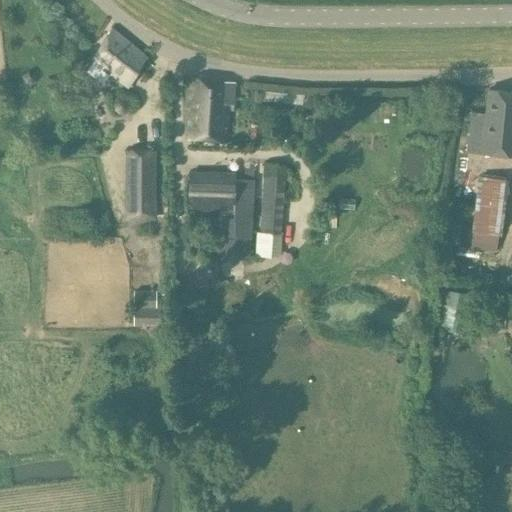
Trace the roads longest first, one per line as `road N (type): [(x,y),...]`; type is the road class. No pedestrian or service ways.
road 1 (unclassified): [(511,77),(227,77),(178,64),(136,37),(102,0)]
road 2 (tertiary): [(511,16),(273,18),(203,0)]
